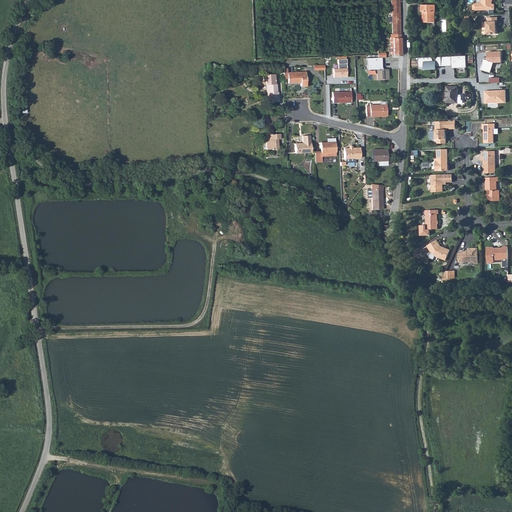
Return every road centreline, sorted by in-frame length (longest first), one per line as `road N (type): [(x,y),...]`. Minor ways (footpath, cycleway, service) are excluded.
road 1 (unclassified): [(21,511),(48,427),(4,90),(29,0)]
road 2 (track): [(0,123),(70,177),(145,181),(217,167),(313,195),(391,243),(416,287)]
road 3 (track): [(416,287),(431,335),(419,408),(434,511)]
road 4 (residential): [(404,0),(403,138)]
